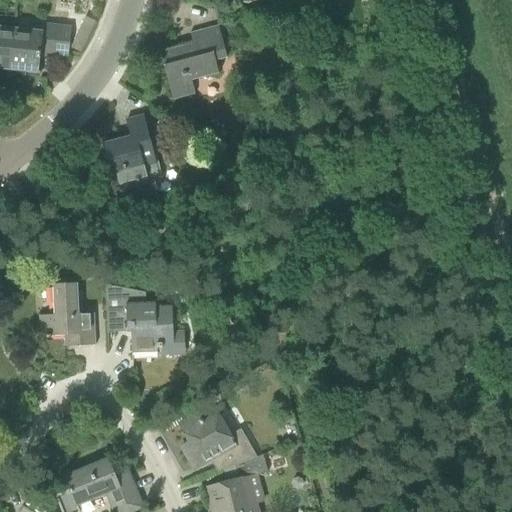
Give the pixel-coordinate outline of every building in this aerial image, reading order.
[(0,69),(10,71),(14,30),(0,28),(0,25),(1,20),(0,20),(0,69)] [(14,30),(10,71),(38,73),(40,55),(68,58),(71,28),(29,24),(29,32),(14,30)] [(162,66),(168,86),(171,100),(194,94),(190,81),(218,74),(215,61),(226,58),(218,26),(189,34),(192,44),(164,51),(168,65),(162,66)] [(130,137),(103,144),(108,160),(105,161),(113,191),(114,191),(147,182),(147,179),(159,176),(156,163),(143,116),(142,116),(125,120),(130,137)] [(63,336),(63,348),(95,346),(93,314),(78,315),(77,284),(52,286),(53,301),(37,302),(39,338),(45,337),(45,339),(50,339),(50,337),(63,336)] [(104,286),(106,334),(130,333),(131,350),(162,349),(162,345),(173,345),(172,308),(155,308),(155,304),(138,305),(138,292),(104,286)] [(223,471),(235,466),(256,458),(239,429),(229,435),(216,415),(203,423),(197,414),(179,425),(190,442),(180,448),(194,470),(215,458),(223,471)] [(239,480),(206,489),(210,504),(215,503),(217,511),(259,511),(257,503),(264,501),(257,477),(268,474),(263,457),(257,459),(256,458),(235,466),(239,480)] [(55,497),(60,511),(78,511),(76,505),(106,493),(114,511),(131,511),(132,511),(141,508),(124,468),(112,473),(107,461),(63,479),(68,491),(55,497)]
